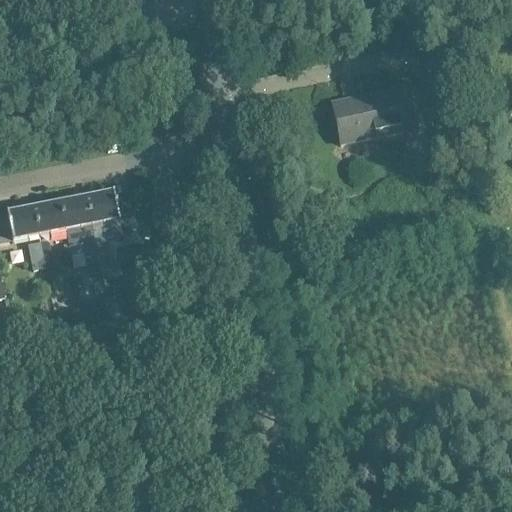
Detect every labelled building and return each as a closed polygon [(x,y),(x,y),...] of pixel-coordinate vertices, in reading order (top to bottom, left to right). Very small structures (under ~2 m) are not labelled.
[(331,106),(340,148),(404,134),(395,93),(331,106)] [(92,231),(91,231),(100,275),(113,273),(106,241),(122,238),(119,223),(131,221),(126,198),(114,201),(113,193),(111,194),(86,199),(92,231)] [(92,231),(86,199),(62,204),(67,233),(65,233),(68,249),(82,246),(89,277),(100,275),(91,231),(92,231)] [(62,204),(35,209),(41,238),(65,233),(67,233),(62,204)] [(41,238),(35,209),(8,214),(8,213),(7,214),(0,215),(0,245),(13,244),(14,244),(14,243),(41,238)] [(49,244),(41,245),(45,269),(54,267),(49,244)] [(45,269),(41,245),(27,248),(32,274),(45,271),(45,269)] [(104,301),(82,305),(87,328),(109,324),(104,301)] [(66,315),(69,332),(85,329),(82,312),(66,315)] [(37,320),(8,325),(13,349),(14,354),(53,346),(51,332),(48,332),(46,318),(37,320)]
